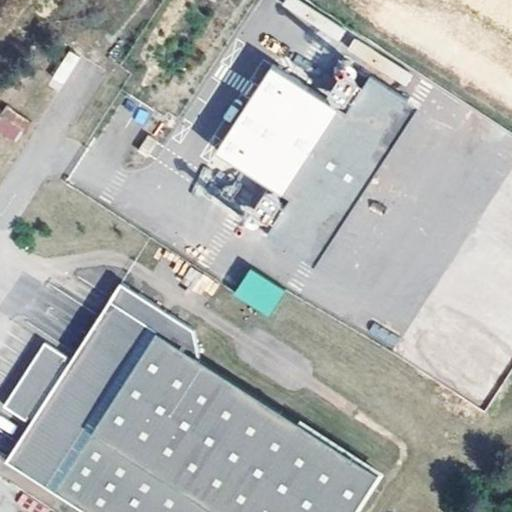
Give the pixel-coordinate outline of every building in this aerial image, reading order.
[(511,0),(440,0),(511,46),(511,0)] [(61,91),(80,55),(68,49),(49,85),(61,91)] [(344,115),(272,68),(217,154),(288,200),(265,237),(313,268),(417,107),(369,77),(344,115)] [(6,105),(0,114),(0,133),(15,144),(30,122),(6,105)] [(153,158),(160,142),(145,135),(138,151),(153,158)] [(271,315),(284,286),(246,269),(233,298),(271,315)] [(47,341),(5,404),(32,422),(8,458),(91,511),(354,511),(381,470),(201,354),(196,329),(125,281),(74,357),(47,341)]
